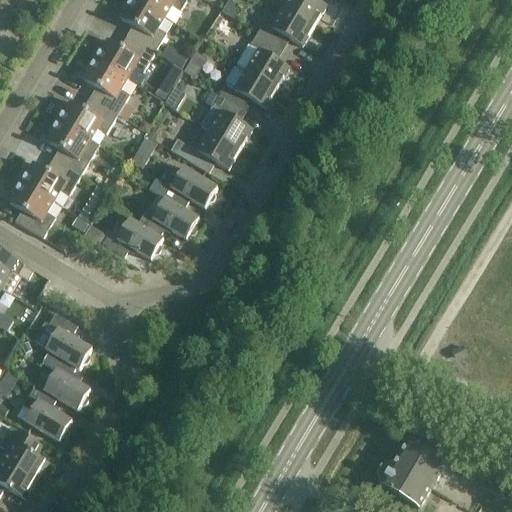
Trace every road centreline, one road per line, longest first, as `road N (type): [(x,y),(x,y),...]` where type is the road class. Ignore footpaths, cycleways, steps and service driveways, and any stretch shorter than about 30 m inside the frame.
road 1 (secondary): [(261,511),(511,94)]
road 2 (residential): [(374,0),(226,258),(128,306)]
road 3 (residential): [(68,511),(130,404),(128,306)]
road 4 (track): [(511,215),(412,380)]
road 5 (residential): [(0,145),(86,0)]
road 6 (residential): [(128,306),(112,306),(0,230)]
